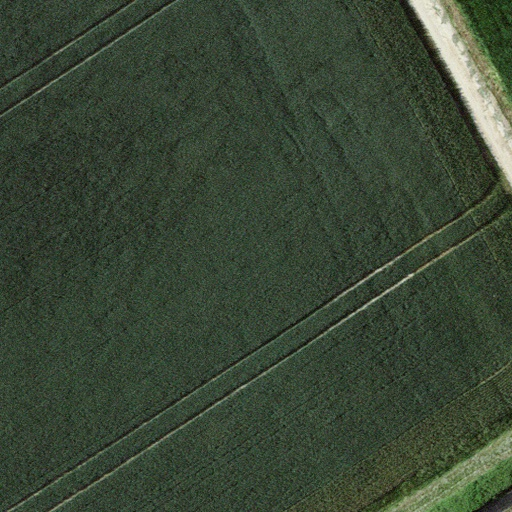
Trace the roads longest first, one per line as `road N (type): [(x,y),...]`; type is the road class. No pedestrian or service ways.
road 1 (track): [(511,157),(425,0)]
road 2 (track): [(375,511),(511,425)]
